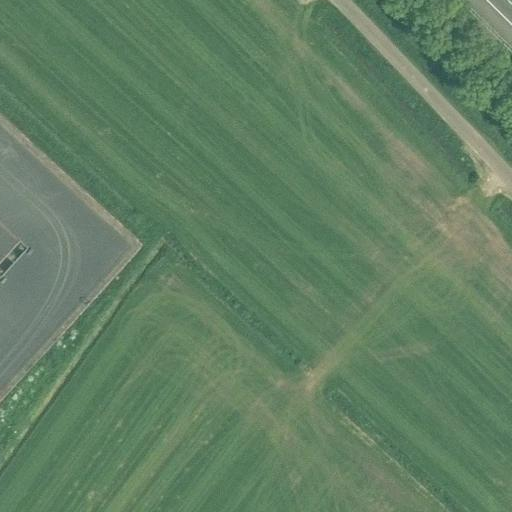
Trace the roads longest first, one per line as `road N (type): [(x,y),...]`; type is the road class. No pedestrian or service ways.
road 1 (track): [(480,195),(295,400),(215,511)]
road 2 (unclassified): [(511,181),(339,0)]
